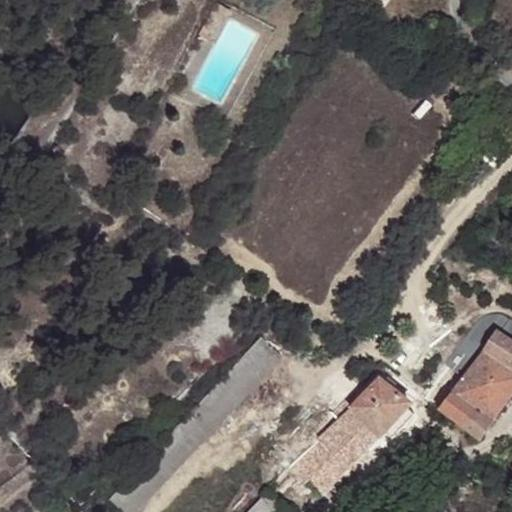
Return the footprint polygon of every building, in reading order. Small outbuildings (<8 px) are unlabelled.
[(229,0),(215,0),(202,26),(216,33),(233,2),(229,0)] [(485,156),(495,143),(478,129),(467,144),(485,156)] [(511,323),(502,316),(491,332),(511,346),(511,323)] [(511,346),(491,332),(488,329),(426,410),(463,439),(511,376),(511,346)] [(248,330),(98,490),(118,510),(269,349),(248,330)] [(367,372),(341,400),(333,393),(314,413),(321,419),(277,460),(292,477),(298,472),(312,486),(371,431),(400,399),(367,372)] [(266,511),(274,505),(256,486),(229,511),(266,511)]
